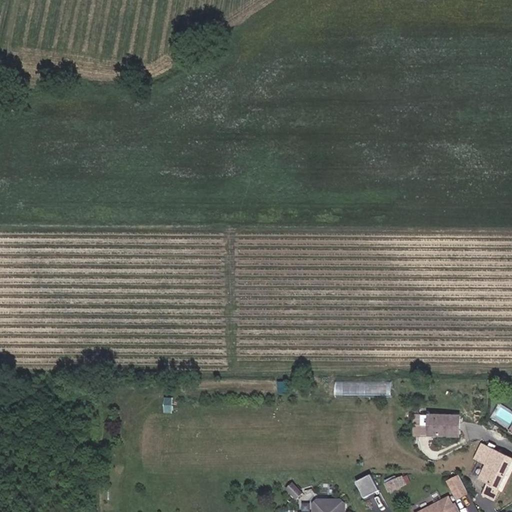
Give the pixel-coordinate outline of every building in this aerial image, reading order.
[(394,396),(394,381),(337,380),(337,395),(394,396)] [(461,436),(461,417),(430,416),(430,436),(461,436)] [(505,475),(507,471),(509,472),(511,465),(511,457),(483,444),(476,459),(487,465),(480,480),(489,484),(500,489),(507,476),(505,475)] [(380,491),(372,475),(357,482),(365,498),(380,491)] [(469,492),(460,475),(449,481),(458,498),(469,492)] [(402,487),(399,478),(390,482),(394,490),(402,487)] [(290,493),(297,486),(290,480),(284,487),(290,493)] [(495,499),(500,489),(489,484),(484,494),(495,499)] [(297,500),(303,493),(297,486),(290,493),(297,500)] [(457,511),(450,497),(421,511),(457,511)] [(344,511),(345,505),(341,501),(319,501),(315,505),(314,511),(344,511)]
